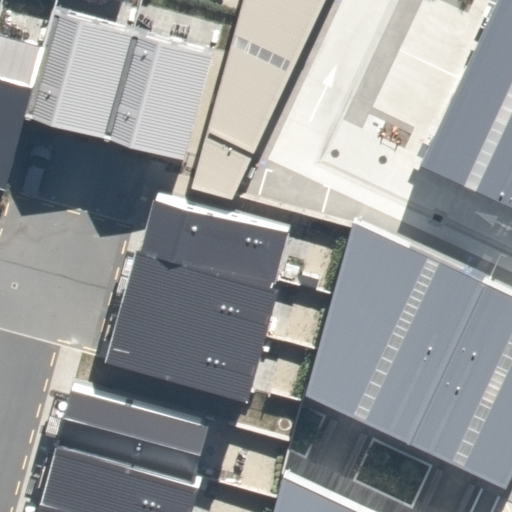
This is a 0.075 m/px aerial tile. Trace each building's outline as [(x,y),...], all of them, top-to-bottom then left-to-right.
[(0,166),(7,168),(25,100),(184,142),(212,36),(81,0),(52,0),(44,36),(0,23),(0,166)] [(511,0),(427,0),(511,21),(511,0)] [(252,171),(61,123),(31,243),(0,234),(0,327),(201,377),(252,171)] [(220,340),(211,381),(282,396),(290,355),(220,340)] [(0,511),(250,511),(261,474),(0,407),(0,511)]
